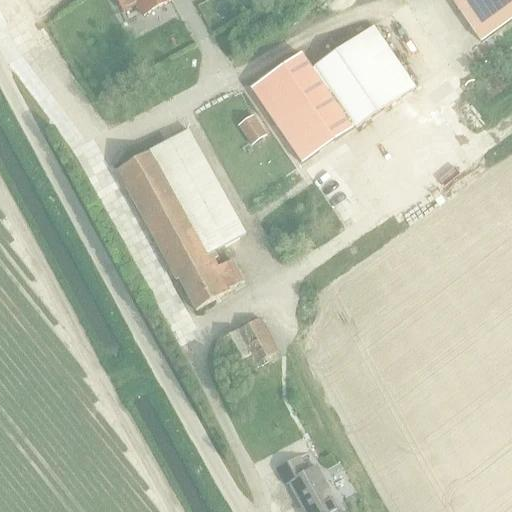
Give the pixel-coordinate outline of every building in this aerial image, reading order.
[(115,0),(123,12),(137,5),(143,17),(172,2),(170,0),(115,0)] [(511,0),(449,0),(480,44),(511,22),(511,0)] [(373,29),(313,70),(354,130),(414,90),(373,29)] [(303,55),(251,91),(302,165),(354,130),(313,70),(303,55)] [(147,60),(138,66),(142,72),(151,67),(147,60)] [(254,118),(240,127),(252,146),(266,136),(254,118)] [(214,262),(217,261),(214,255),(245,239),(189,133),(115,172),(174,283),(177,281),(194,313),(230,295),(229,293),(243,285),(231,263),(218,270),(214,262)] [(285,172),(273,178),(280,192),(292,186),(285,172)] [(265,186),(252,190),(257,207),(270,203),(265,186)] [(220,342),(239,379),(266,365),(268,371),(280,364),(259,322),(220,342)] [(288,485),(303,511),(338,511),(316,469),(307,474),(299,459),(276,472),(284,487),(288,485)]
